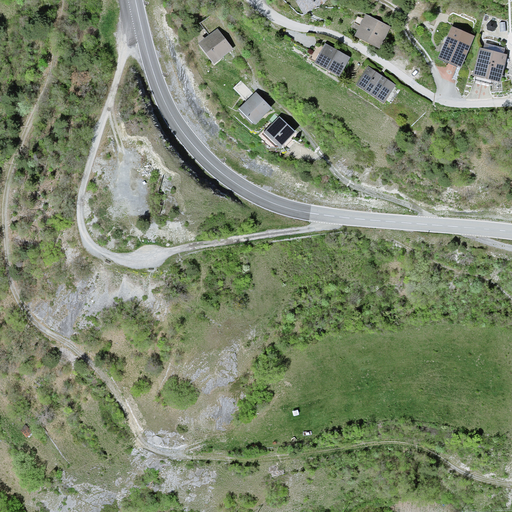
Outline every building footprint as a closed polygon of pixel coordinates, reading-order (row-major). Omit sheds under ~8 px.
[(296,0),(304,12),(323,0),(296,0)] [(357,35),(378,46),(388,28),(367,17),(357,35)] [(442,59),(460,66),(472,37),(454,29),(442,59)] [(200,45),(213,61),(228,49),(216,33),(200,45)] [(317,61),(339,75),(348,61),(326,47),(317,61)] [(498,80),(505,56),(483,50),(476,74),(498,80)] [(371,94),(381,77),(368,69),(358,87),(371,94)] [(394,84),(381,77),(371,94),(384,101),(394,84)] [(240,109),(253,121),(267,106),(255,94),(240,109)] [(266,134),(279,146),(294,130),(281,118),(266,134)]
